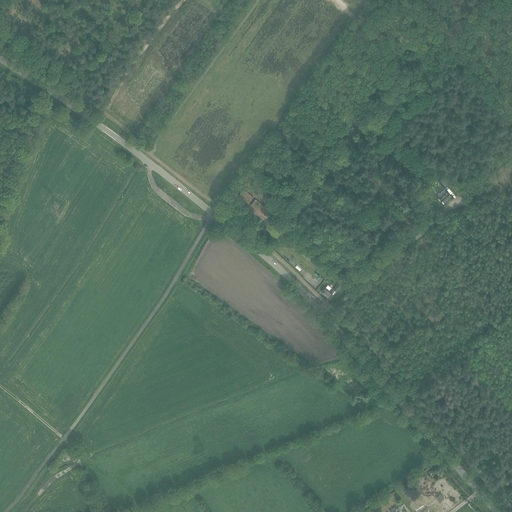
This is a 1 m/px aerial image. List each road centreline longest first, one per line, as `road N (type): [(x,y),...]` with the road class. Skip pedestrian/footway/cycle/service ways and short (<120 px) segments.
road 1 (tertiary): [(496,511),(323,315),(214,214)]
road 2 (unclassified): [(63,439),(149,323),(214,214)]
road 3 (tertiary): [(214,214),(0,56)]
